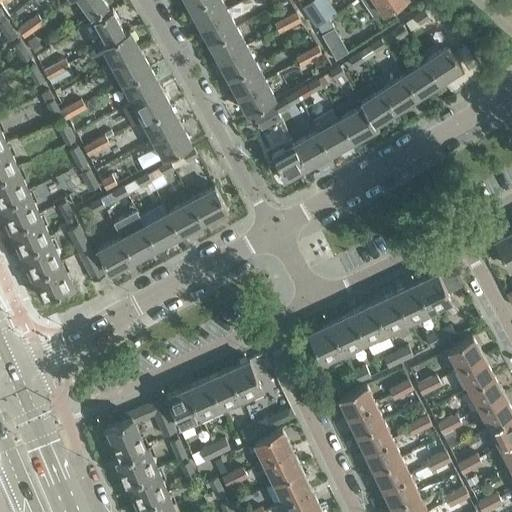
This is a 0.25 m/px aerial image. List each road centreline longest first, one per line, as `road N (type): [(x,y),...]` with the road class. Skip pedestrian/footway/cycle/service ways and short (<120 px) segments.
road 1 (residential): [(275,232),(16,372)]
road 2 (residential): [(511,95),(275,232)]
road 3 (residential): [(275,232),(140,0)]
road 4 (residential): [(357,511),(268,325)]
road 5 (residential): [(99,401),(268,325)]
road 6 (residential): [(308,298),(457,232)]
